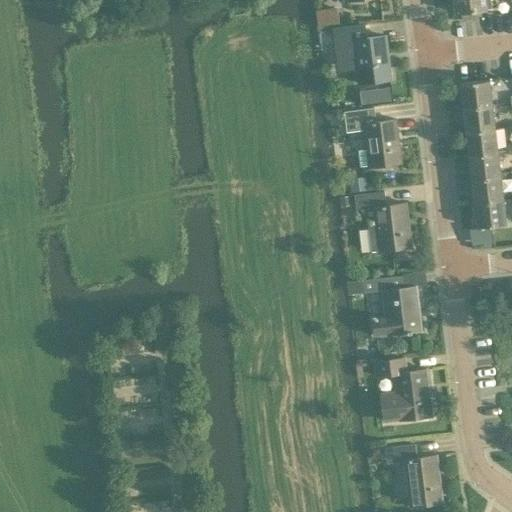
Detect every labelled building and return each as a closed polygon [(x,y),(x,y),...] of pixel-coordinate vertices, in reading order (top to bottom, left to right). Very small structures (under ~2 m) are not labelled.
[(487,8),(487,7),(492,7),(490,0),(454,0),(456,12),(487,8)] [(358,82),(391,78),(386,36),(365,38),(363,24),(333,28),(335,43),(353,41),(358,82)] [(460,84),(463,108),(492,104),(489,81),(460,84)] [(359,89),(361,102),(391,98),(389,85),(359,89)] [(463,108),(465,131),(495,127),(492,104),(463,108)] [(369,168),(401,164),(396,121),(376,123),(374,108),(343,112),(346,132),(364,130),(369,168)] [(465,131),(468,154),(498,151),(495,127),(465,131)] [(468,154),(471,181),(501,178),(498,151),(468,154)] [(471,181),(474,205),(503,201),(501,178),(471,181)] [(371,251),(379,250),(411,246),(406,204),(386,206),(384,192),(354,196),(355,210),(360,210),(366,215),(371,251)] [(338,196),(339,207),(350,206),(349,195),(338,196)] [(506,224),(503,201),(474,205),(476,228),(506,224)] [(376,336),(421,330),(416,287),(404,288),(402,275),(362,280),(364,294),(382,291),(385,317),(374,319),(376,336)] [(394,374),(398,405),(381,407),(383,422),(432,416),(426,370),(406,372),(404,358),(374,362),(376,376),(394,374)] [(410,506),(442,502),(437,456),(416,458),(415,444),(384,448),(386,462),(404,460),(410,506)]
